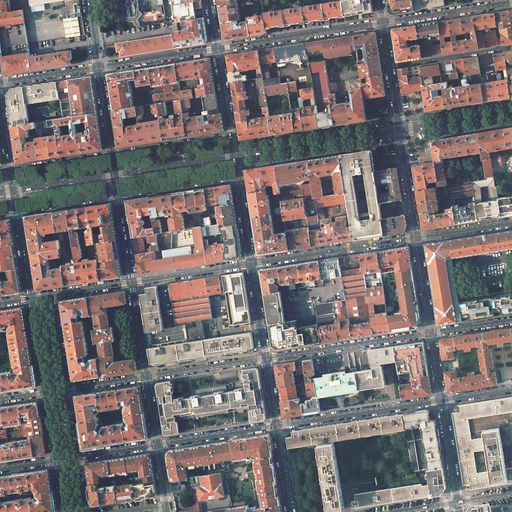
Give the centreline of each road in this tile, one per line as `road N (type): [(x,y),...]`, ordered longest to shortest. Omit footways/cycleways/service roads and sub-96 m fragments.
road 1 (residential): [(275,426),(442,399)]
road 2 (residential): [(431,333),(264,358)]
road 3 (residential): [(382,22),(216,48)]
road 4 (secondary): [(399,131),(234,154)]
road 5 (residential): [(251,264),(415,238)]
road 6 (residential): [(511,47),(389,66)]
road 7 (residential): [(504,3),(382,22)]
road 8 (residential): [(131,282),(251,264)]
road 9 (residential): [(156,445),(275,426)]
road 10 (residential): [(264,358),(145,376)]
